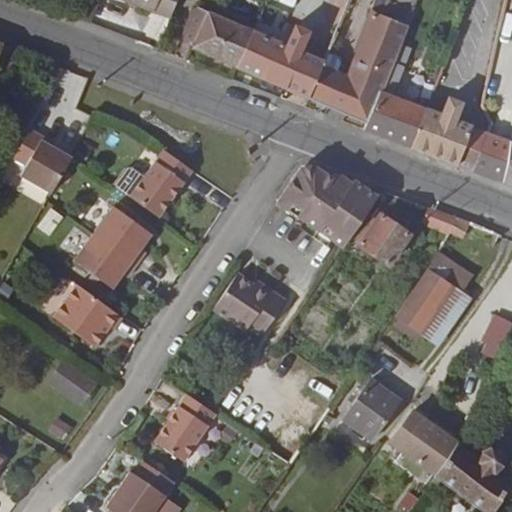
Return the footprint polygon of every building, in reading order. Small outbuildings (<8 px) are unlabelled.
[(119,0),(170,19),(176,0),(119,0)] [(384,0),(383,4),(372,0),(350,56),(358,64),(351,82),(339,114),(364,123),(383,76),(411,0),(384,0)] [(174,43),(189,49),(234,68),(249,34),(190,7),(174,43)] [(233,70),(302,100),(316,67),(317,64),(265,41),(266,36),(255,31),(253,36),(249,34),(234,68),(233,70)] [(0,80),(5,72),(19,79),(29,59),(0,47),(0,80)] [(351,82),(358,64),(350,56),(341,78),(351,82)] [(58,74),(59,71),(48,67),(38,87),(48,93),(58,74)] [(326,109),(339,76),(316,67),(302,100),(326,109)] [(351,82),(341,78),(339,76),(326,109),(339,114),(351,82)] [(364,123),(362,131),(408,148),(422,109),(387,96),(393,80),(383,76),(364,123)] [(422,109),(408,148),(471,172),(485,133),(453,121),(459,104),(445,99),(439,116),(426,111),(422,109)] [(20,178),(48,196),(69,161),(40,144),(43,141),(29,132),(12,161),(26,169),(20,178)] [(471,172),(511,187),(511,142),(485,133),(471,172)] [(186,170),(158,151),(126,198),(154,218),(186,170)] [(342,200),(319,189),(322,182),(304,172),(289,175),(268,210),(334,252),(369,197),(353,187),(349,198),(342,200)] [(331,180),(328,186),(322,182),(319,189),(342,200),(349,198),(353,187),(344,182),(342,186),(331,180)] [(446,232),(455,218),(418,204),(412,219),(446,232)] [(148,234),(109,207),(90,235),(134,266),(143,252),(139,248),(148,234)] [(37,228),(51,237),(64,216),(50,208),(37,228)] [(348,250),(377,266),(398,235),(370,217),(364,225),(359,222),(346,242),(352,246),(348,250)] [(455,236),(463,221),(455,218),(446,232),(455,236)] [(127,277),(134,266),(90,235),(73,261),(111,288),(121,274),(127,277)] [(461,294),(471,276),(432,253),(423,269),(453,288),(424,334),(438,343),(467,298),(461,294)] [(423,269),(394,317),(424,334),(453,288),(423,269)] [(246,326),(260,335),(284,300),(269,290),(266,295),(233,274),(210,310),(243,331),(246,326)] [(90,300),(92,297),(69,282),(68,284),(70,285),(90,300)] [(82,312),(90,300),(70,285),(49,318),(90,346),(103,327),(82,312)] [(110,328),(118,316),(92,297),(90,300),(82,312),(103,327),(105,325),(110,328)] [(479,339),(501,349),(511,325),(491,315),(479,339)] [(47,382),(79,404),(92,385),(61,363),(47,382)] [(400,403),(375,385),(351,414),(376,433),(400,403)] [(266,451),(291,467),(328,410),(301,392),(284,417),(288,420),(266,451)] [(213,415),(208,411),(185,396),(152,444),(181,463),(213,415)] [(422,420),(413,413),(399,432),(409,438),(422,420)] [(372,439),(376,433),(351,414),(347,419),(372,439)] [(64,441),(72,425),(55,416),(47,432),(64,441)] [(409,438),(399,432),(390,444),(435,479),(459,448),(422,420),(409,438)] [(459,448),(435,479),(426,491),(440,501),(449,489),(477,511),(494,511),(511,490),(511,487),(495,475),(501,469),(502,459),(496,452),(486,451),(479,456),(479,462),(459,448)] [(107,511),(106,511),(147,511),(170,480),(142,460),(131,474),(127,471),(102,507),(107,511)] [(400,506),(408,511),(416,501),(408,496),(400,506)]
